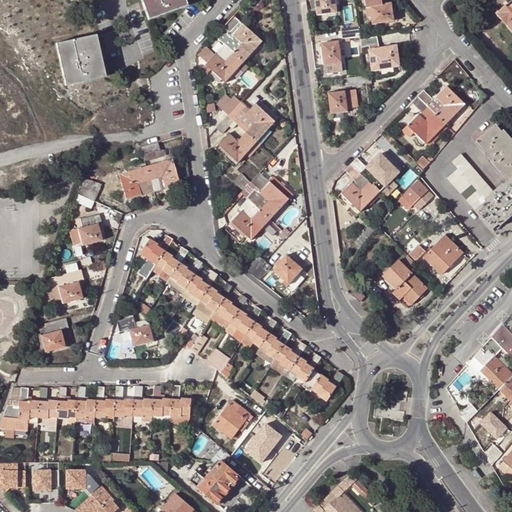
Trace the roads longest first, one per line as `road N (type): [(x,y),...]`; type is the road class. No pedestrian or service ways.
road 1 (residential): [(208,252),(183,57),(187,41),(229,0)]
road 2 (residential): [(208,252),(167,217),(133,224),(84,377)]
road 3 (residential): [(316,185),(450,39)]
road 4 (secondary): [(294,0),(316,185)]
road 5 (residential): [(334,331),(311,336),(208,252)]
road 6 (tertiary): [(356,413),(269,511)]
road 7 (tertiary): [(420,379),(433,343),(486,271)]
road 8 (tertiary): [(486,271),(395,357)]
